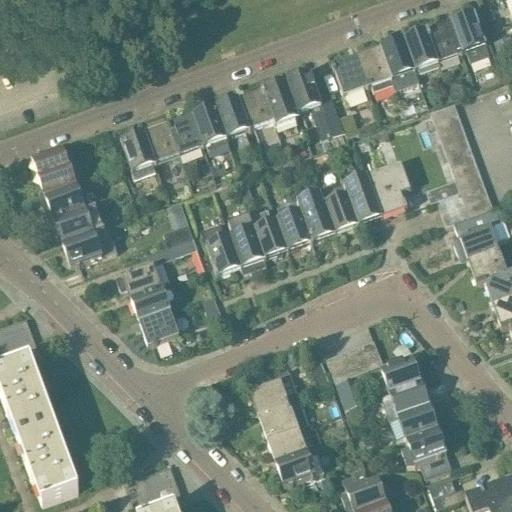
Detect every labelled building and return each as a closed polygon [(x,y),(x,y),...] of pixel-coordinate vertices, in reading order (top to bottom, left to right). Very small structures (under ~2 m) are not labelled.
[(475,21),(450,30),(462,61),(467,59),(470,70),(489,63),(476,29),(478,28),(475,21)] [(438,70),(462,61),(450,30),(427,38),(438,70)] [(438,70),(427,38),(403,46),(415,78),(438,70)] [(499,62),(508,59),(502,44),(494,47),(499,62)] [(415,78),(403,46),(380,55),(393,91),(404,87),(402,83),(415,78)] [(380,55),(356,63),(368,95),(372,94),(374,99),(393,92),(393,91),(380,55)] [(343,104),(368,95),(356,63),(331,72),(334,80),(343,104)] [(311,80),(286,89),(297,120),(310,116),(321,146),(344,138),(338,123),(326,88),(315,92),(313,88),(314,87),(311,80)] [(297,121),(297,120),(286,89),(263,97),(274,129),(276,135),(299,126),(297,121)] [(263,97),(239,106),(251,138),(274,129),(263,97)] [(227,146),(251,138),(239,106),(216,114),(227,146)] [(454,110),(430,119),(435,131),(458,122),(454,110)] [(216,114),(192,123),(204,155),(207,154),(210,161),(230,154),(227,146),(216,114)] [(344,138),(346,144),(359,140),(352,118),(338,123),(344,138)] [(463,134),(458,122),(435,131),(439,143),(463,134)] [(180,163),(204,155),(192,123),(169,131),(180,163)] [(156,172),(180,163),(169,131),(145,140),(156,172)] [(463,134),(439,143),(443,154),(467,146),(463,134)] [(132,180),(156,172),(145,140),(120,149),(123,157),(124,157),(132,180)] [(471,158),(467,146),(443,154),(448,166),(471,158)] [(341,152),(331,155),(334,164),(344,161),(341,152)] [(36,181),(45,204),(76,193),(62,156),(31,167),(36,181)] [(471,158),(448,166),(452,177),(475,169),(471,158)] [(299,167),(303,177),(309,175),(306,164),(299,167)] [(480,181),(475,169),(452,177),(456,189),(480,181)] [(401,170),(367,182),(383,225),(407,216),(404,208),(403,209),(401,201),(411,197),(401,170)] [(456,189),(460,201),(484,192),(480,181),(456,189)] [(343,190),(348,202),(359,234),(383,225),(367,182),(343,190)] [(248,196),(245,187),(237,189),(241,199),(248,196)] [(336,242),(359,234),(348,202),(343,190),(326,197),(330,208),(324,210),(336,242)] [(231,191),(219,196),(222,205),(234,200),(231,191)] [(488,204),(484,192),(460,201),(465,212),(488,204)] [(77,197),(76,193),(45,204),(48,214),(43,216),(48,230),(54,228),(84,217),(90,215),(83,195),(77,197)] [(336,242),(324,210),(320,199),(301,206),(305,217),(301,219),(312,251),(336,242)] [(453,230),(470,224),(465,212),(460,201),(436,210),(445,234),(453,230)] [(488,204),(465,212),(470,224),(492,216),(488,204)] [(281,226),(277,227),(289,259),(312,251),(301,219),(300,219),(296,208),(277,215),(281,226)] [(54,228),(62,251),(93,240),(106,236),(97,212),(90,215),(84,217),(54,228)] [(461,270),(467,267),(499,255),(490,233),(504,228),(498,214),(492,216),(470,224),(453,230),(457,243),(451,245),(461,270)] [(265,267),(289,259),(277,227),(269,230),(264,216),(249,222),(254,236),(265,267)] [(233,243),(230,244),(242,276),(265,267),(254,236),(249,222),(228,229),(233,243)] [(168,254),(193,244),(188,230),(163,240),(168,254)] [(217,285),(242,276),(230,244),(226,246),(221,231),(201,239),(217,285)] [(102,265),(93,240),(62,251),(71,276),(102,265)] [(197,256),(193,244),(168,254),(172,265),(197,256)] [(467,267),(476,290),(511,277),(511,268),(510,262),(502,264),(499,255),(467,267)] [(126,296),(131,308),(162,296),(153,271),(116,285),(120,298),(126,296)] [(492,311),(511,303),(511,277),(476,290),(476,293),(484,290),(492,311)] [(170,319),(162,296),(131,308),(139,330),(170,319)] [(206,319),(218,314),(214,303),(202,308),(206,319)] [(511,303),(492,311),(501,335),(511,330),(511,303)] [(170,319),(139,330),(148,355),(179,343),(170,319)] [(0,334),(0,335),(4,347),(29,338),(25,326),(0,334)] [(511,345),(511,330),(501,335),(501,337),(502,337),(508,334),(511,345)] [(9,359),(34,350),(29,338),(4,347),(9,359)] [(375,348),(363,352),(372,376),(384,371),(375,348)] [(34,350),(9,359),(13,372),(29,366),(38,363),(34,350)] [(360,381),(372,376),(363,352),(351,357),(360,381)] [(360,381),(351,357),(339,361),(348,385),(360,381)] [(336,390),(348,385),(339,361),(327,366),(336,390)] [(388,398),(390,401),(421,390),(418,382),(423,381),(417,365),(369,382),(376,402),(388,398)] [(29,368),(29,366),(13,372),(14,372),(0,377),(0,400),(12,433),(13,433),(18,447),(54,434),(30,368),(29,368)] [(318,395),(331,391),(322,367),(310,372),(318,395)] [(250,399),(259,423),(290,411),(288,407),(296,404),(287,379),(274,384),(276,390),(250,399)] [(429,413),(421,390),(390,401),(398,425),(429,413)] [(324,398),(327,407),(335,404),(332,395),(324,398)] [(267,446),(299,435),(308,431),(300,408),(290,411),(259,423),(267,446)] [(438,437),(429,413),(398,425),(389,428),(396,446),(405,443),(407,449),(438,437)] [(44,511),(78,500),(54,434),(18,447),(23,460),(22,460),(36,498),(37,498),(42,511),(44,511)] [(276,469),(307,458),(299,435),(267,446),(276,469)] [(424,485),(452,475),(438,437),(407,449),(408,453),(401,456),(407,473),(416,473),(420,472),(424,485)] [(368,459),(365,449),(355,452),(358,463),(368,459)] [(307,458),(276,469),(285,495),(316,484),(316,482),(324,479),(317,461),(309,463),(307,458)] [(150,480),(155,491),(173,485),(168,473),(150,480)] [(350,511),(351,511),(380,511),(386,510),(377,486),(367,490),(363,480),(342,487),(346,497),(340,499),(344,511),(350,511)] [(177,497),(173,485),(155,491),(159,503),(177,497)] [(511,511),(511,506),(505,486),(466,500),(469,511),(511,511)] [(451,487),(429,495),(428,495),(432,505),(454,497),(451,487)] [(177,497),(159,503),(162,511),(171,511),(172,511),(181,509),(177,497)]
